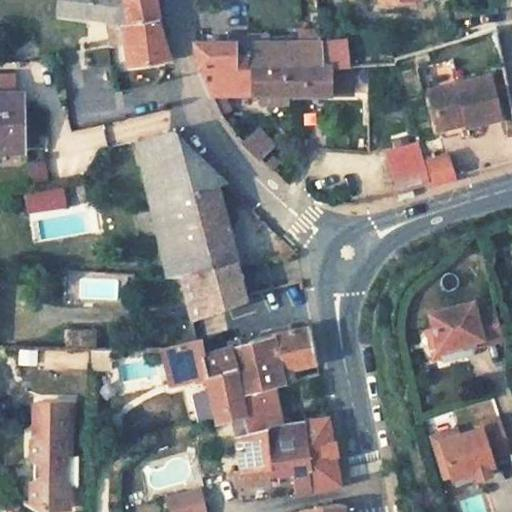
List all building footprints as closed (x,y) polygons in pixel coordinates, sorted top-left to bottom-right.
[(90,17),(92,0),(45,0),(45,4),(44,10),(90,17)] [(156,10),(154,0),(92,0),(90,17),(130,25),(128,14),(156,10)] [(313,0),(302,0),(305,21),(315,19),(313,0)] [(469,2),(453,6),(455,20),(472,15),(469,2)] [(158,21),(156,10),(128,14),(130,25),(123,26),(123,28),(111,29),(114,46),(126,45),(129,67),(170,61),(161,31),(158,21)] [(316,28),(296,28),(295,40),(317,40),(316,28)] [(196,66),(268,65),(269,40),(269,35),(246,35),(204,34),(204,40),(200,40),(193,41),(196,66)] [(343,38),(317,40),(320,65),(345,63),(343,38)] [(295,40),(269,40),(268,65),(308,65),(320,65),(317,40),(295,40)] [(345,63),(327,65),(328,94),(351,94),(349,63),(345,63)] [(268,65),(196,66),(197,72),(207,94),(221,93),(252,93),(252,98),(259,97),(259,103),(285,103),(285,93),(328,94),(327,65),(320,65),(308,65),(268,65)] [(20,122),(19,75),(0,75),(0,151),(21,151),(20,130),(15,130),(15,123),(20,122)] [(487,76),(428,91),(438,133),(497,119),(487,76)] [(221,93),(207,94),(216,115),(228,109),(221,93)] [(106,125),(71,129),(68,107),(48,110),(54,154),(108,148),(106,125)] [(257,130),(240,146),(254,159),(269,144),(257,130)] [(177,131),(137,141),(164,253),(231,237),(216,183),(223,182),(179,140),(177,131)] [(411,144),(385,153),(397,193),(426,186),(411,144)] [(447,156),(424,162),(431,184),(453,178),(447,156)] [(28,163),(34,183),(51,178),(45,158),(28,163)] [(86,203),(83,181),(22,191),(26,212),(86,203)] [(231,237),(164,253),(169,279),(178,280),(211,272),(236,266),(237,266),(231,237)] [(32,270),(33,259),(17,257),(16,269),(32,270)] [(244,298),(236,266),(211,272),(216,293),(184,300),(190,322),(191,327),(199,325),(198,320),(244,298)] [(211,272),(178,280),(184,300),(216,293),(211,272)] [(462,336),(475,333),(477,338),(502,332),(494,300),(474,305),(471,296),(427,307),(436,342),(462,336)] [(191,327),(190,322),(177,325),(181,344),(195,340),(191,327)] [(67,346),(99,344),(98,325),(66,327),(67,346)] [(317,360),(311,326),(230,346),(240,395),(273,387),(284,384),(281,371),(317,363),(317,360)] [(475,333),(462,336),(463,341),(477,338),(475,333)] [(231,418),(244,414),(240,395),(230,346),(203,354),(200,339),(195,340),(181,344),(163,348),(157,349),(167,387),(205,377),(214,423),(231,418)] [(273,387),(240,395),(244,414),(249,432),(234,436),(240,470),(268,467),(270,478),(291,475),(294,494),(311,490),(308,471),(311,470),(304,421),(280,425),(273,387)] [(42,402),(42,434),(47,434),(48,424),(65,425),(65,402),(42,402)] [(249,432),(244,414),(231,418),(234,436),(249,432)] [(340,481),(328,417),(304,421),(311,470),(308,471),(311,490),(340,485),(340,481)] [(442,439),(452,474),(473,469),(488,465),(493,463),(491,455),(510,449),(501,417),(480,423),(482,428),(442,439)] [(27,458),(39,467),(39,477),(27,484),(27,502),(37,507),(64,507),(64,486),(59,486),(59,478),(59,461),(59,454),(65,454),(65,425),(48,424),(47,434),(42,434),(37,434),(27,442),(27,458)] [(488,465),(473,469),(475,475),(489,471),(488,465)] [(268,467),(240,470),(243,485),(270,480),(270,478),(268,467)] [(210,511),(204,486),(168,495),(173,511),(210,511)]
